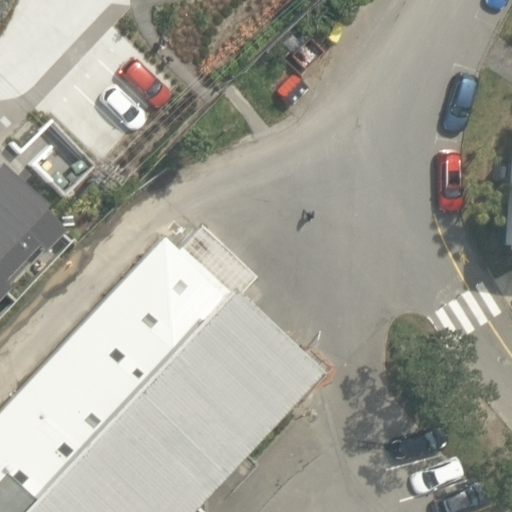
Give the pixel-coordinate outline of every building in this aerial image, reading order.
[(511,254),(511,147),(501,146),(488,252),(511,254)] [(93,303),(165,369),(225,304),(154,238),(93,303)] [(32,368),(104,435),(165,369),(93,303),(32,368)] [(165,369),(237,436),(297,370),(225,304),(165,369)] [(104,435),(32,368),(0,402),(0,501),(31,468),(79,511),(187,511),(176,501),(104,435)] [(104,435),(176,501),(237,436),(165,369),(104,435)] [(0,501),(0,511),(79,511),(31,468),(0,501)]
